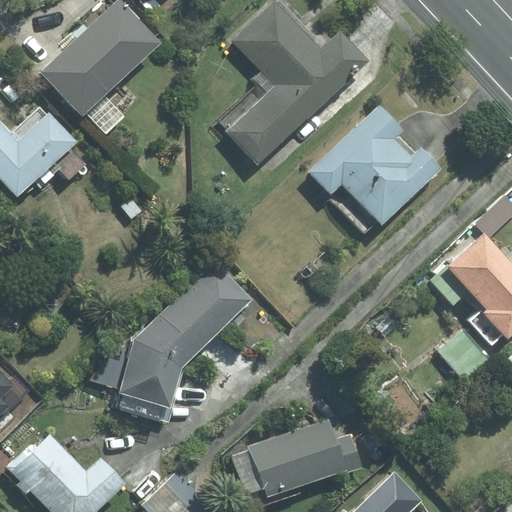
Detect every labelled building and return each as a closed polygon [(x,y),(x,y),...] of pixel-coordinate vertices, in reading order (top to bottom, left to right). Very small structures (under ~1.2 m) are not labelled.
[(159,43),(119,0),(42,72),(83,116),(87,112),(107,134),(125,117),(104,95),(159,43)] [(219,122),(258,163),(366,62),(340,35),(321,53),(275,5),(235,42),(262,70),(252,79),(258,85),(219,122)] [(380,104),(310,172),(331,193),(328,196),(364,233),(378,220),(382,225),(441,168),(421,148),(415,153),(398,136),(404,129),(380,104)] [(0,122),(0,180),(18,199),(34,184),(40,190),(60,171),(68,179),(84,164),(69,148),(75,142),(49,114),(47,115),(39,107),(11,134),(0,122)] [(511,203),(504,195),(475,223),(484,232),(490,238),(511,215),(511,203)] [(511,261),(490,238),(484,232),(431,280),(453,304),(465,293),(481,311),(471,321),(492,344),(504,333),(508,338),(511,334),(511,261)] [(216,260),(134,339),(131,353),(122,351),(120,361),(106,357),(91,380),(122,390),(117,407),(168,422),(185,366),(254,299),(216,260)] [(464,329),(438,350),(463,380),(488,359),(464,329)] [(8,382),(0,373),(0,415),(27,390),(13,376),(8,382)] [(329,420),(251,447),(252,449),(233,456),(252,511),(302,494),(300,488),(362,466),(351,434),(336,439),(329,420)] [(27,495),(31,491),(51,511),(95,511),(126,483),(101,458),(86,472),(50,435),(12,472),(20,481),(18,485),(27,495)] [(142,511),(220,511),(176,470),(141,505),(145,509),(142,511)] [(411,511),(422,501),(395,473),(353,511),(411,511)]
